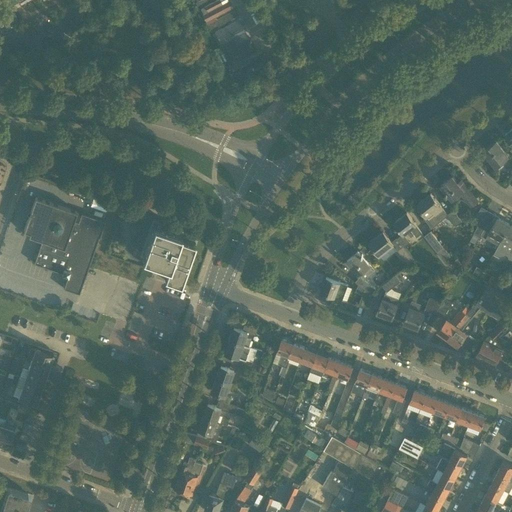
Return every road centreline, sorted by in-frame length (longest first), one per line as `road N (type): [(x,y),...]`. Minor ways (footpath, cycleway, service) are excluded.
road 1 (residential): [(287,317),(306,266),(322,248),(453,145)]
road 2 (residential): [(511,400),(287,317)]
road 3 (tertiary): [(138,509),(217,287)]
road 4 (residential): [(25,471),(65,350),(9,331)]
road 5 (tertiary): [(339,106),(402,47),(474,0)]
road 6 (tertiary): [(163,128),(0,104)]
road 7 (tertiary): [(423,0),(311,86)]
